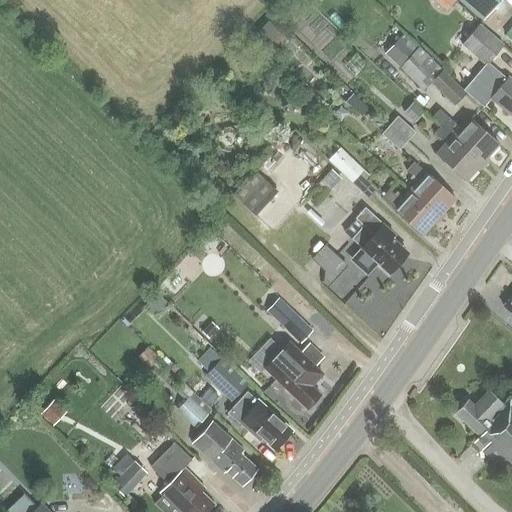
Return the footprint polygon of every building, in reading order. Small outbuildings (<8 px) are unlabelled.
[(457,0),(482,21),(500,0),(457,0)] [(273,45),(287,31),(273,19),(260,33),(273,45)] [(461,46),(486,65),(503,44),(479,24),(461,46)] [(465,93),(417,48),(399,67),(424,90),(432,82),(455,104),(465,93)] [(511,80),(507,77),(506,79),(491,66),(467,94),(482,107),(490,99),(511,117),(511,80)] [(345,102),(359,115),(367,106),(352,94),(345,102)] [(403,113),(414,122),(424,112),(413,102),(403,113)] [(443,124),(483,161),(498,144),(469,118),(457,130),(454,127),(456,125),(440,110),(433,117),(442,125),(443,124)] [(389,125),(406,141),(414,132),(397,117),(389,125)] [(466,180),(483,161),(443,124),(442,125),(435,133),(442,140),(445,137),(448,140),(437,153),(466,180)] [(398,150),(406,141),(389,125),(381,134),(398,150)] [(328,160),(369,199),(377,191),(365,180),(369,176),(339,148),(328,160)] [(412,188),(440,214),(456,198),(415,162),(408,170),(419,180),(412,188)] [(331,169),(316,186),(326,195),(341,178),(331,169)] [(256,173),(233,196),(254,216),(277,193),(256,173)] [(424,233),(440,214),(412,188),(403,198),(392,188),(385,196),(395,206),(424,233)] [(388,274),(407,253),(391,239),(394,236),(382,225),(365,209),(356,219),(364,226),(352,239),(361,248),(349,260),(366,276),(377,264),(388,274)] [(161,315),(172,304),(162,294),(151,304),(161,315)] [(511,294),(501,307),(511,316),(511,294)] [(266,311),(300,344),(312,332),(278,299),(266,311)] [(322,375),(314,368),(323,358),(309,344),(295,359),(284,349),(278,356),(288,366),(275,379),(307,409),(320,395),(311,386),(322,375)] [(158,359),(146,348),(137,357),(149,368),(158,359)] [(221,358),(210,348),(197,362),(208,372),(221,358)] [(204,377),(230,402),(247,384),(221,358),(208,372),(204,377)] [(176,411),(194,428),(211,410),(184,384),(176,393),(185,402),(176,411)] [(511,403),(508,399),(501,406),(485,391),(471,406),(465,401),(453,414),(475,435),(469,441),(511,480),(511,403)] [(246,392),(227,414),(258,442),(261,439),(266,442),(275,450),(282,441),(285,442),(290,437),(289,434),(291,432),(246,392)] [(191,444),(223,472),(225,471),(242,486),(248,480),(251,480),(256,475),(255,472),(257,470),(240,455),(243,451),(211,422),(191,444)] [(178,511),(207,511),(213,506),(201,493),(204,490),(183,469),(190,460),(174,444),(150,467),(168,483),(159,493),(178,511)] [(129,457),(118,469),(123,474),(112,485),(125,497),(147,474),(129,457)]
